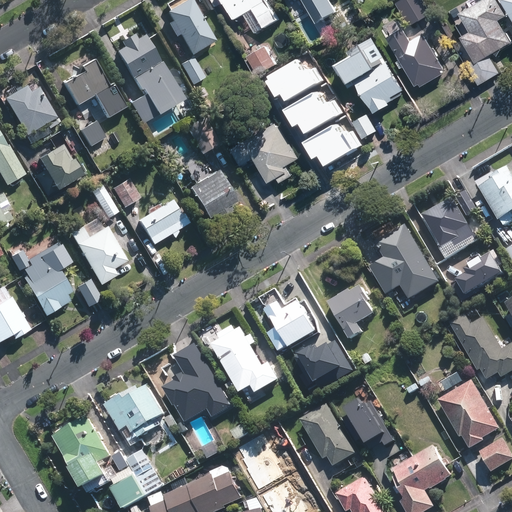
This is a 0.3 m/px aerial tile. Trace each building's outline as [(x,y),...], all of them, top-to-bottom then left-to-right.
[(185,0),(178,0),(154,14),(178,57),(208,40),(185,0)] [(263,0),(217,0),(229,20),(237,16),(247,35),(274,20),(263,0)] [(295,0),(310,25),(334,12),(326,0),(295,0)] [(410,0),(385,0),(384,1),(400,28),(420,16),(410,0)] [(498,0),(477,0),(458,11),(469,30),(460,35),(473,58),(467,62),(479,83),(500,71),(489,53),(511,40),(498,18),(506,13),(498,0)] [(511,0),(501,0),(511,18),(511,0)] [(394,29),(378,39),(408,91),(433,76),(430,69),(436,66),(413,27),(398,36),(394,29)] [(115,48),(105,54),(120,78),(150,59),(135,34),(126,39),(123,34),(111,42),(115,48)] [(395,91),(366,39),(340,53),(342,58),(335,62),(346,82),(349,80),(368,113),(382,105),(379,100),(395,91)] [(259,44),(235,57),(251,84),(274,70),(259,44)] [(196,78),(185,58),(172,65),(183,85),(196,78)] [(137,94),(121,104),(136,128),(180,99),(156,63),(128,81),(137,94)] [(54,82),(52,83),(65,108),(91,94),(96,104),(111,96),(98,72),(82,81),(76,70),(54,82)] [(16,87),(0,96),(0,104),(18,137),(49,120),(31,88),(20,94),(16,87)] [(302,132),(298,134),(313,157),(330,146),(328,144),(342,135),(333,122),(330,124),(319,107),(310,113),(306,107),(296,113),(301,120),(296,123),(302,132)] [(287,109),(278,115),(286,129),(295,124),(287,109)] [(212,144),(196,114),(178,123),(194,153),(212,144)] [(359,114),(345,123),(355,139),(370,130),(359,114)] [(95,119),(80,128),(89,145),(105,136),(95,119)] [(276,120),(230,146),(240,163),(253,155),(268,180),(276,175),(279,181),(292,174),(286,163),(299,156),(280,122),(278,123),(276,120)] [(0,175),(4,183),(23,172),(6,143),(4,143),(0,135),(0,175)] [(78,173),(61,144),(47,152),(46,149),(33,157),(40,168),(31,173),(44,194),(78,173)] [(192,181),(187,185),(205,216),(213,211),(217,217),(231,208),(228,203),(235,198),(216,167),(215,168),(213,164),(190,178),(192,181)] [(474,181),(497,219),(499,218),(503,225),(511,219),(511,174),(506,164),(494,172),(492,170),(474,181)] [(111,186),(122,205),(137,196),(126,177),(111,186)] [(90,191),(104,217),(116,210),(101,185),(90,191)] [(63,193),(60,188),(54,191),(57,196),(63,193)] [(476,208),(464,188),(454,194),(465,214),(476,208)] [(0,230),(9,225),(6,220),(12,217),(7,210),(11,207),(2,191),(0,192),(0,230)] [(420,213),(439,245),(437,246),(444,257),(476,238),(451,195),(420,213)] [(151,243),(188,221),(183,212),(179,214),(169,197),(136,217),(151,243)] [(481,217),(477,210),(471,213),(476,220),(481,217)] [(404,222),(373,240),(383,257),(375,262),(400,306),(440,283),(404,222)] [(67,231),(98,283),(115,272),(111,267),(125,259),(103,223),(84,234),(78,224),(67,231)] [(7,254),(16,269),(28,262),(19,247),(7,254)] [(490,252),(463,268),(465,272),(450,281),(461,300),(479,289),(477,286),(501,272),(490,252)] [(21,274),(43,313),(69,298),(66,292),(71,288),(52,256),(21,274)] [(99,296),(87,275),(73,284),(85,304),(99,296)] [(5,294),(0,284),(0,335),(1,335),(4,340),(27,327),(7,293),(5,294)] [(327,301),(349,337),(362,330),(357,322),(374,312),(366,300),(369,298),(360,284),(350,290),(349,288),(327,301)] [(270,317),(287,345),(315,329),(297,299),(282,308),(276,298),(263,307),(269,318),(270,317)] [(450,322),(477,370),(480,368),(486,379),(498,372),(501,377),(511,370),(511,342),(502,348),(483,316),(471,323),(465,313),(450,322)] [(245,335),(239,325),(233,328),(231,323),(216,332),(219,336),(209,342),(230,376),(245,402),(275,385),(250,344),(255,341),(250,332),(245,335)] [(316,354),(332,380),(352,368),(337,342),(316,354)] [(206,426),(232,411),(197,352),(171,366),(181,383),(163,394),(185,431),(203,421),(206,426)] [(428,375),(418,381),(421,386),(431,380),(428,375)] [(438,399),(460,437),(462,435),(469,448),(484,439),(483,437),(500,427),(472,379),(438,399)] [(104,403),(119,429),(121,428),(128,440),(136,435),(137,436),(160,422),(157,416),(163,412),(146,383),(138,388),(136,384),(104,403)] [(415,383),(407,388),(409,392),(418,387),(415,383)] [(344,418),(367,457),(396,439),(373,400),(344,418)] [(355,451),(327,402),(300,417),(323,457),(327,455),(332,464),(355,451)] [(176,423),(170,414),(164,418),(170,426),(176,423)] [(86,416),(52,436),(82,486),(105,472),(99,461),(109,454),(86,416)] [(249,432),(244,422),(230,430),(236,439),(249,432)] [(264,434),(239,448),(245,458),(243,459),(248,468),(247,468),(258,489),(283,475),(277,463),(280,462),(264,434)] [(511,451),(503,437),(480,450),(491,470),(511,458),(511,451)] [(430,487),(431,486),(452,474),(434,442),(413,454),(393,466),(397,472),(393,475),(407,499),(414,511),(435,511),(437,511),(424,489),(430,486),(430,487)] [(138,473),(137,474),(147,492),(165,482),(144,447),(127,456),(138,473)] [(303,469),(293,476),(300,487),(310,480),(303,469)] [(186,483),(198,511),(211,511),(223,507),(222,505),(241,497),(229,470),(213,477),(211,472),(186,483)] [(123,506),(147,492),(137,474),(135,471),(111,485),(123,506)] [(365,475),(335,492),(346,510),(351,508),(352,511),(384,511),(374,494),(375,493),(365,475)] [(290,479),(263,495),(272,511),(305,511),(304,511),(307,509),(290,479)] [(198,511),(186,483),(161,494),(163,499),(147,506),(149,511),(198,511)] [(313,494),(303,500),(310,511),(324,511),(328,510),(317,491),(313,494)]
